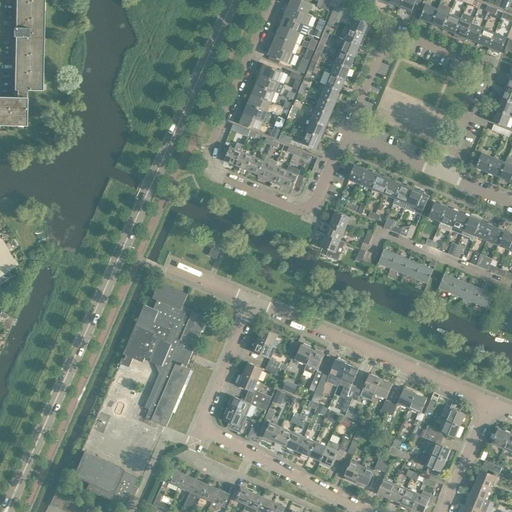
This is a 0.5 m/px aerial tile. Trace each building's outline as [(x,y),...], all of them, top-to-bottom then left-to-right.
[(0,121),(24,122),(24,125),(25,125),(26,89),(42,90),(42,89),(39,89),(40,0),(18,0),(18,27),(13,27),(13,37),(18,37),(17,99),(0,98),(0,121)] [(290,0),(288,6),(307,14),(312,4),(303,0),(290,0)] [(325,0),(322,8),(328,10),(331,0),(325,0)] [(403,0),(400,7),(412,12),(415,5),(418,7),(417,7),(418,7),(420,0),(403,0)] [(510,0),(504,0),(501,7),(507,9),(511,0),(510,0)] [(420,18),(432,23),(437,9),(426,4),(420,18)] [(284,16),(303,24),(308,26),(312,16),(307,14),(288,6),(284,16)] [(334,7),(329,19),(335,21),(340,9),(334,7)] [(432,23),(443,28),(449,13),(437,9),(432,23)] [(501,17),(511,21),(511,15),(504,12),(501,17)] [(443,28),(455,33),(460,18),(449,13),(443,28)] [(463,13),(460,18),(455,33),(459,34),(458,36),(465,39),(466,37),(472,23),(474,17),(463,13)] [(349,23),(350,28),(364,34),(366,29),(368,30),(371,23),(369,23),(369,22),(349,14),(347,20),(349,21),(349,23)] [(284,16),(280,26),(299,34),(303,24),(284,16)] [(466,37),(477,42),(483,28),(472,23),(466,37)] [(280,26),(276,35),(295,43),(299,34),(280,26)] [(350,28),(345,39),(359,45),(361,41),(363,42),(366,35),(364,34),(350,28)] [(477,42),(489,47),(495,32),(483,28),(477,42)] [(495,32),(489,47),(493,49),(492,51),(499,53),(500,51),(501,52),(507,37),(495,32)] [(276,35),(272,45),(291,53),(295,43),(276,35)] [(345,39),(340,51),(355,57),(359,45),(345,39)] [(291,53),(272,45),(268,54),(268,55),(288,63),(288,62),(291,53)] [(307,48),(304,55),(310,58),(313,50),(307,48)] [(340,51),(336,62),(350,68),(355,57),(340,51)] [(336,62),(331,73),(345,79),(350,68),(336,62)] [(264,64),(260,75),(279,83),(283,72),(284,73),(284,72),(264,64)] [(292,87),(297,89),(301,81),(303,76),(292,71),(290,76),(296,79),(292,87)] [(331,73),(326,85),(340,91),(345,79),(331,73)] [(256,84),(275,92),(280,94),(284,85),(279,83),(260,75),(256,84)] [(256,84),(252,94),(271,102),(275,92),(256,84)] [(326,85),(321,96),(336,102),(340,91),(326,85)] [(511,88),(506,86),(501,97),(511,101),(511,88)] [(252,94),(248,104),(267,112),(271,102),(252,94)] [(321,96),(316,108),(331,114),(336,102),(321,96)] [(497,109),(511,115),(511,101),(501,97),(500,102),(498,101),(495,108),(497,108),(497,109)] [(248,104),(244,113),(263,121),(267,112),(248,104)] [(316,108),(312,119),(326,125),(331,114),(316,108)] [(511,115),(497,109),(492,121),(506,126),(511,115)] [(263,121),(244,113),(240,123),(239,122),(239,123),(259,131),(260,131),(259,130),(263,121)] [(312,119),(307,131),(321,137),(326,125),(312,119)] [(491,130),(503,135),(506,129),(494,124),(491,130)] [(321,137),(307,131),(302,142),(316,148),(321,137)] [(279,139),(290,144),(292,138),(281,133),(279,139)] [(224,160),(236,165),(241,151),(242,151),(244,145),(237,142),(235,148),(230,146),(224,160)] [(236,165),(247,170),(253,156),(242,151),(241,151),(236,165)] [(476,167),(488,172),(494,158),(482,153),(476,167)] [(247,170),(259,174),(264,160),(253,156),(247,170)] [(500,177),(511,181),(511,179),(511,158),(507,156),(505,162),(500,177)] [(270,179),(276,165),(277,161),(265,157),(264,160),(259,174),(263,176),(262,177),(263,178),(268,181),(269,180),(270,179)] [(488,172),(500,177),(505,162),(494,158),(488,172)] [(281,183),(281,184),(287,170),(276,165),(270,179),(274,180),(273,182),(274,183),(279,185),(281,185),(281,183)] [(349,179),(360,184),(366,169),(355,165),(349,179)] [(287,170),(281,184),(293,188),(294,185),(300,188),(304,177),(298,174),(300,170),(293,167),(291,171),(287,170)] [(360,184),(372,189),(378,174),(366,169),(360,184)] [(372,189),(383,193),(389,179),(378,174),(372,189)] [(383,193),(395,198),(401,184),(389,179),(383,193)] [(404,208),(406,203),(412,188),(401,184),(395,198),(392,203),(399,206),(404,208)] [(412,188),(406,203),(416,206),(414,211),(421,214),(428,198),(423,196),(424,193),(412,188)] [(429,216),(440,221),(446,207),(435,202),(429,216)] [(440,221),(452,226),(458,211),(446,207),(440,221)] [(336,211),(331,223),(345,229),(350,217),(336,211)] [(450,229),(462,234),(469,216),(458,211),(452,226),(450,229)] [(473,241),(475,235),(481,221),(477,219),(478,217),(471,214),(470,216),(469,216),(462,234),(469,237),(470,240),(473,241)] [(475,235),(487,240),(493,226),(481,221),(475,235)] [(331,223),(326,234),(340,240),(345,229),(331,223)] [(406,236),(411,238),(416,226),(411,224),(406,236)] [(487,240),(498,245),(504,230),(493,226),(487,240)] [(498,245),(510,249),(511,243),(511,233),(504,230),(498,245)] [(340,240),(326,234),(324,239),(322,239),(320,244),(321,245),(321,246),(329,249),(326,255),(337,259),(340,253),(341,254),(343,248),(342,247),(344,242),(340,240)] [(0,283),(1,282),(2,281),(0,278),(0,275),(18,264),(0,235),(0,283)] [(448,253),(453,255),(458,244),(452,242),(448,253)] [(458,244),(453,255),(459,258),(463,247),(458,244)] [(209,255),(216,258),(219,251),(212,248),(209,255)] [(378,263),(390,268),(396,254),(384,249),(378,263)] [(470,263),(476,265),(481,254),(475,251),(470,263)] [(390,268),(403,273),(408,259),(396,254),(390,268)] [(482,267),(486,258),(486,256),(481,254),(476,265),(482,267)] [(486,258),(482,267),(488,270),(492,260),(486,258)] [(403,273),(415,278),(421,264),(408,259),(403,273)] [(421,264),(415,278),(427,283),(433,269),(421,264)] [(439,288),(451,293),(457,279),(444,274),(439,288)] [(451,293),(463,298),(469,284),(457,279),(451,293)] [(195,346),(201,332),(207,318),(208,317),(182,307),(187,294),(174,288),(173,287),(173,288),(159,282),(152,298),(157,300),(153,308),(144,304),(123,354),(126,355),(124,359),(122,358),(119,363),(129,367),(133,358),(143,362),(145,357),(151,359),(150,361),(155,363),(159,373),(145,407),(149,409),(146,417),(145,417),(145,418),(167,427),(167,426),(166,426),(172,412),(173,412),(172,412),(178,398),(179,398),(178,398),(184,384),(185,384),(185,383),(190,370),(191,370),(191,369),(186,367),(195,346)] [(463,298),(475,303),(481,289),(469,284),(463,298)] [(481,289),(475,303),(488,308),(493,294),(481,289)] [(263,328),(258,340),(273,346),(279,330),(273,327),(271,331),(263,328)] [(273,346),(258,340),(253,351),(268,357),(273,346)] [(287,352),(293,354),(297,343),(291,340),(287,352)] [(295,359),(306,364),(313,349),(310,348),(311,346),(303,343),(303,345),(301,344),(295,359)] [(313,349),(306,364),(304,369),(313,373),(315,368),(318,369),(324,354),(323,353),(323,352),(316,348),(315,350),(313,349)] [(270,358),(268,364),(278,368),(281,363),(270,358)] [(329,374),(341,378),(347,364),(345,363),(345,361),(338,358),(337,359),(335,359),(329,374)] [(248,362),(243,374),(258,380),(263,368),(248,362)] [(278,368),(268,364),(265,370),(276,374),(278,368)] [(288,364),(287,366),(285,370),(291,373),(294,366),(288,364)] [(347,396),(352,399),(357,388),(351,386),(358,369),(347,364),(341,378),(339,383),(344,385),(340,396),(346,398),(347,396)] [(314,393),(318,384),(323,373),(317,371),(312,382),(309,389),(311,390),(307,399),(311,401),(311,399),(312,399),(314,393)] [(328,376),(323,373),(318,384),(324,387),(328,376)] [(360,387),(375,393),(381,378),(369,373),(366,380),(363,379),(360,387)] [(249,390),(246,395),(268,405),(272,397),(254,389),(258,380),(243,374),(242,376),(240,375),(237,383),(239,384),(238,385),(249,390)] [(291,380),(287,378),(283,387),(282,389),(293,394),(295,390),(298,383),(291,380)] [(381,378),(375,393),(386,398),(393,383),(381,378)] [(357,388),(352,399),(358,401),(363,390),(357,388)] [(397,403),(409,408),(415,393),(404,388),(397,403)] [(273,399),(281,402),(284,393),(277,390),(273,399)] [(314,393),(312,399),(318,402),(321,396),(314,393)] [(415,393),(409,408),(418,411),(415,419),(413,424),(419,427),(421,421),(424,414),(421,413),(427,398),(415,393)] [(229,408),(243,414),(246,415),(250,406),(247,405),(248,403),(266,410),(268,405),(246,395),(244,401),(234,396),(233,398),(231,397),(228,405),(229,406),(229,408)] [(426,411),(432,413),(436,402),(431,399),(426,411)] [(381,411),(386,413),(391,402),(385,400),(381,411)] [(391,402),(386,413),(392,416),(397,405),(391,402)] [(319,405),(316,410),(324,413),(326,408),(319,405)] [(266,417),(272,419),(276,409),(270,407),(266,417)] [(243,414),(229,408),(224,420),(239,426),(243,414)] [(450,408),(446,419),(460,426),(465,414),(450,408)] [(329,412),(326,418),(334,421),(337,415),(329,412)] [(342,416),(339,422),(348,426),(351,420),(342,416)] [(250,431),(256,433),(261,422),(255,419),(250,431)] [(263,436),(275,441),(281,426),(264,419),(260,429),(266,431),(263,436)] [(428,425),(425,431),(443,438),(445,433),(455,437),(460,426),(446,419),(441,431),(428,425)] [(275,441),(286,446),(293,431),(281,426),(275,441)] [(492,443),(504,448),(510,433),(498,428),(492,443)] [(286,446),(298,451),(304,436),(293,431),(286,446)] [(436,442),(431,454),(446,460),(451,448),(440,444),(443,438),(425,431),(423,437),(436,442)] [(316,441),(304,436),(298,451),(297,453),(301,455),(301,456),(307,458),(308,455),(309,456),(316,441)] [(321,461),(320,461),(319,464),(329,468),(331,465),(332,466),(336,456),(342,459),(350,440),(344,437),(341,445),(337,443),(336,444),(329,441),(327,446),(321,461)] [(395,438),(392,444),(399,447),(402,441),(395,438)] [(309,456),(320,461),(321,461),(327,446),(316,441),(309,456)] [(347,452),(353,455),(358,443),(352,441),(347,452)] [(388,453),(402,459),(405,452),(391,446),(388,453)] [(84,451),(73,475),(74,476),(74,475),(89,482),(86,489),(124,507),(128,497),(132,499),(132,498),(134,493),(135,492),(134,492),(136,487),(137,488),(137,487),(134,485),(138,476),(123,470),(124,469),(123,469),(84,452),(84,451)] [(446,460),(431,454),(426,465),(441,472),(446,460)] [(375,468),(381,470),(385,460),(379,457),(375,468)] [(355,483),(362,465),(351,460),(345,475),(346,476),(345,478),(355,482),(355,483)] [(385,460),(381,470),(386,473),(391,462),(385,460)] [(482,466),(493,470),(496,464),(485,460),(482,466)] [(496,464),(493,470),(499,473),(502,467),(496,464)] [(362,465),(355,483),(365,487),(366,484),(368,485),(374,470),(362,465)] [(167,481),(178,486),(184,474),(184,473),(184,474),(173,469),(167,482),(167,481)] [(481,470),(476,481),(490,487),(495,476),(481,470)] [(413,472),(411,478),(417,480),(419,474),(413,472)] [(178,486),(189,491),(195,479),(184,474),(178,486)] [(423,483),(434,487),(436,482),(425,477),(423,483)] [(377,493),(389,498),(395,483),(384,478),(377,493)] [(195,479),(189,491),(183,506),(189,509),(194,498),(192,498),(193,496),(199,498),(200,496),(206,483),(195,479)] [(476,481),(471,493),(485,499),(490,487),(476,481)] [(206,483),(200,496),(211,501),(217,488),(206,484),(206,483)] [(389,498),(400,503),(407,488),(395,483),(389,498)] [(234,499),(245,504),(251,492),(240,487),(234,499),(234,500),(234,499)] [(227,493),(217,488),(211,501),(222,506),(228,493),(227,493)] [(400,503),(412,508),(418,493),(407,488),(400,503)] [(50,504),(56,507),(60,497),(61,497),(63,492),(56,489),(50,504)] [(418,493),(412,508),(421,511),(423,511),(427,504),(430,506),(434,495),(423,491),(421,494),(418,493)] [(249,511),(255,511),(256,509),(262,496),(262,497),(251,492),(245,504),(243,509),(249,511)] [(153,504),(158,506),(163,495),(158,493),(153,504)] [(471,493),(466,504),(481,510),(485,499),(471,493)] [(256,509),(262,511),(267,511),(272,501),(262,497),(262,496),(256,509)] [(56,507),(61,509),(65,499),(61,497),(60,497),(56,507)] [(61,509),(65,511),(70,501),(65,499),(61,509)] [(65,511),(66,511),(70,511),(75,503),(70,501),(65,511)] [(272,501),(267,511),(281,511),(284,506),(272,501)] [(70,511),(76,511),(79,505),(75,503),(70,511)]
